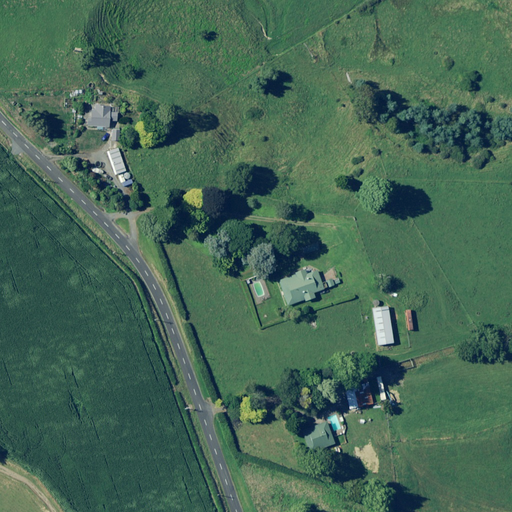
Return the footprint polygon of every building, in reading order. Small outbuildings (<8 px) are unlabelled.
[(116,106),(96,106),(96,110),(90,109),(90,117),(87,117),(87,126),(96,126),(95,129),(108,129),(108,121),(115,121),(116,106)] [(125,171),(117,147),(106,151),(114,174),(125,171)] [(303,255),(319,250),(316,241),(301,247),(303,255)] [(323,289),(317,269),(279,280),(286,305),(314,297),(313,292),(323,289)] [(333,284),(330,277),(324,280),(327,287),(333,284)] [(393,342),(387,306),(371,308),(377,345),(393,342)] [(371,403),(366,382),(344,387),(349,408),(371,403)] [(334,444),(325,421),(301,430),(309,453),(334,444)] [(343,429),(332,431),(334,437),(344,434),(343,429)]
